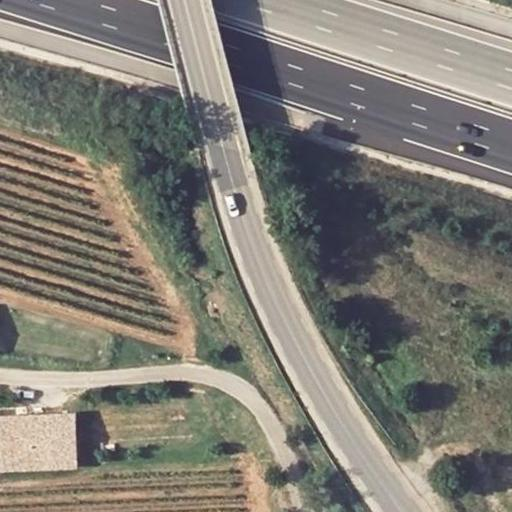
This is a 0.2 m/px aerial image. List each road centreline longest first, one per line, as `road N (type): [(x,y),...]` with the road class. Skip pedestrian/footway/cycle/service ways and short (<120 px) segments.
road 1 (tertiary): [(403,511),(338,416),(261,273),(183,0)]
road 2 (motorway): [(60,0),(511,143)]
road 3 (motorway): [(511,79),(267,0)]
